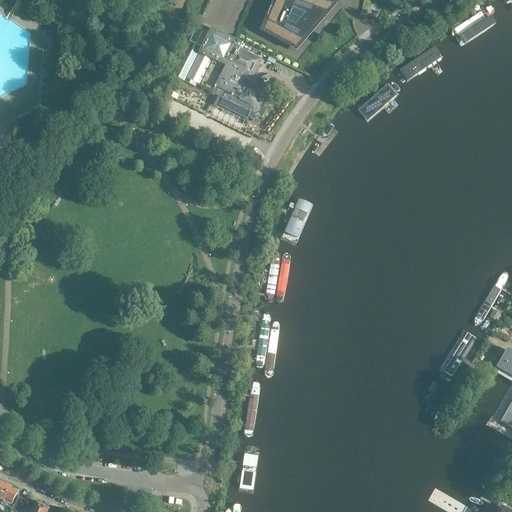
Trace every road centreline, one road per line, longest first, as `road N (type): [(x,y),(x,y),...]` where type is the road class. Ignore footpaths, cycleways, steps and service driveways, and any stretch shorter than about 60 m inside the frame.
road 1 (residential): [(196,485),(208,462),(248,223),(277,153),(333,75),(433,0)]
road 2 (residential): [(0,461),(89,505),(124,505),(136,478)]
road 3 (unclassified): [(136,478),(57,465),(0,433)]
